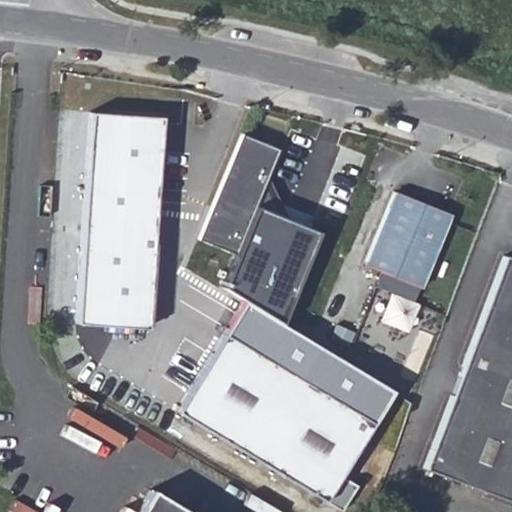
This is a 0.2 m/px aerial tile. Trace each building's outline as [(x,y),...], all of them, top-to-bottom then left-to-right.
[(160,119),(89,115),(75,327),(147,331),(160,119)] [(256,208),(280,151),(241,135),(198,242),(236,258),(256,208)] [(391,198),(361,275),(415,297),(446,219),(391,198)] [(322,233),(256,208),(236,258),(224,288),(250,307),(287,329),(322,233)] [(511,262),(496,256),(414,465),(511,504),(511,262)] [(287,329),(250,307),(186,411),(335,500),(397,397),(287,329)] [(179,511),(153,496),(143,511),(179,511)]
